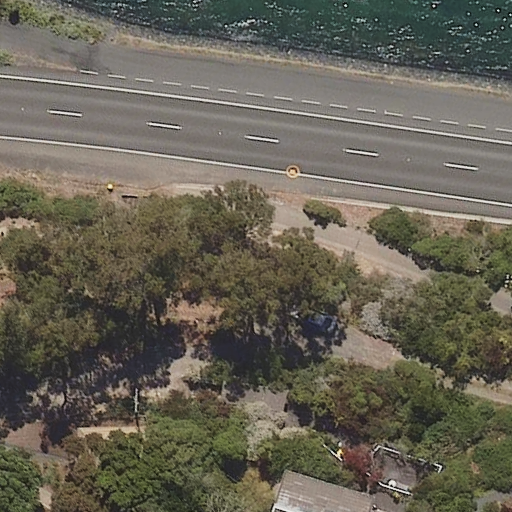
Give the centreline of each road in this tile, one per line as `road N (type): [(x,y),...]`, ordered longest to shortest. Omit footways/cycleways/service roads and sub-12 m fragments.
road 1 (residential): [(212,132),(211,182),(227,194),(407,256),(511,303)]
road 2 (secondary): [(511,173),(212,132)]
road 3 (unclassified): [(263,330),(168,302),(0,287)]
road 4 (residential): [(511,384),(263,330)]
road 5 (secondary): [(212,132),(0,106)]
